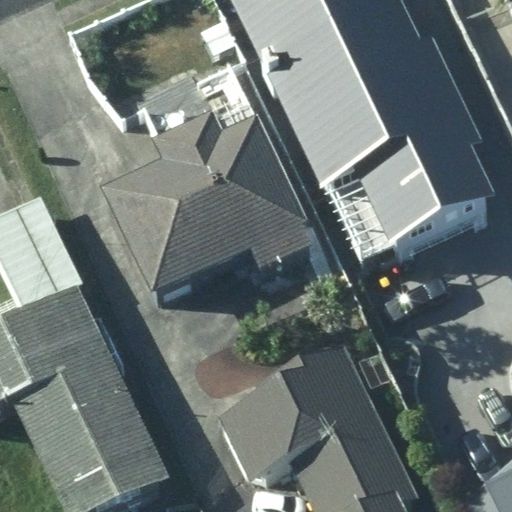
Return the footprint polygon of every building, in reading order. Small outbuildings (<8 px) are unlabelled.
[(181,176),(97,215),(146,319),(235,277),(249,306),(321,272),(257,134),(218,152),(208,130),(168,149),(181,176)] [(318,205),(379,351),(397,344),(428,416),(503,385),(478,325),(511,310),(511,208),(500,181),(414,217),(396,173),(318,205)] [(41,201),(0,219),(0,291),(11,317),(79,288),(41,201)] [(11,317),(0,321),(0,423),(7,420),(43,511),(163,511),(169,509),(79,288),(11,317)] [(305,511),(422,511),(426,510),(353,344),(263,383),(273,405),(210,433),(240,500),(291,478),(305,511)]
